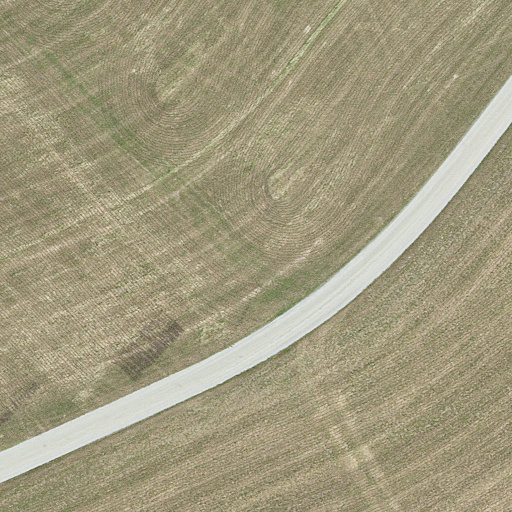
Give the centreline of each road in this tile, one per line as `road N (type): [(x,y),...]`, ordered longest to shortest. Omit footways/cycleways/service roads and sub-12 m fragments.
road 1 (unclassified): [(0,466),(250,353),(361,280),(511,95)]
road 2 (track): [(272,338),(386,511)]
